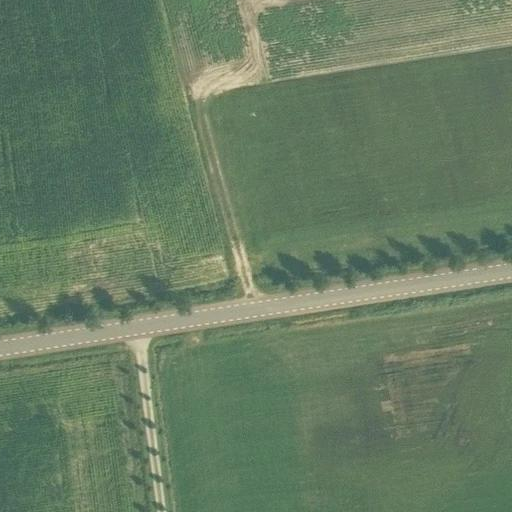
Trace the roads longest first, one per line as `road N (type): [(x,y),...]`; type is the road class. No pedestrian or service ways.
road 1 (secondary): [(0,343),(511,265)]
road 2 (track): [(161,511),(137,322)]
